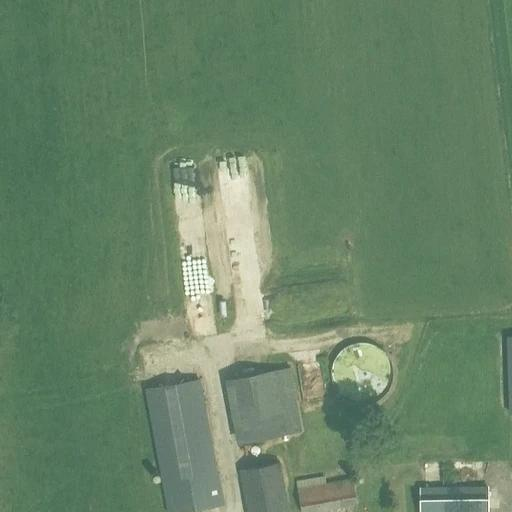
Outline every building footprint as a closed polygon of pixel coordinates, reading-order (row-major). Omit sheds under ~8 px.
[(185,211),(185,235),(202,235),(202,211),(185,211)] [(333,380),(333,382),(334,385),(335,387),(337,390),(338,392),(340,394),(342,396),(344,397),(347,399),(349,400),(351,401),(354,402),(357,403),(359,403),(362,403),(365,403),(367,403),(370,402),(373,402),(375,401),(378,400),(380,398),(382,397),(384,395),(386,393),(388,391),(389,388),(390,386),(391,384),(392,381),(393,378),(393,376),(394,373),(393,370),(393,368),(393,365),(392,362),(391,360),(390,357),(388,355),(387,353),(385,351),(383,349),(381,347),(379,346),(376,345),(374,344),(371,343),(369,342),(366,342),(363,342),(361,342),(358,342),(355,342),(353,343),(350,344),(348,345),(345,347),(343,348),(341,350),(339,352),(338,354),(336,356),(335,359),(334,361),(333,364),(332,366),(332,369),(332,372),(332,374),(332,377),(333,380)] [(224,379),(236,443),(246,441),(287,433),(301,430),(290,367),(275,370),(235,377),(224,379)] [(145,389),(169,511),(179,511),(226,504),(221,475),(218,475),(201,380),(145,389)] [(240,470),(247,511),(290,511),(282,462),(240,470)] [(298,487),(302,511),(317,511),(358,505),(354,478),(298,487)] [(421,489),(421,511),(489,511),(490,488),(421,489)]
